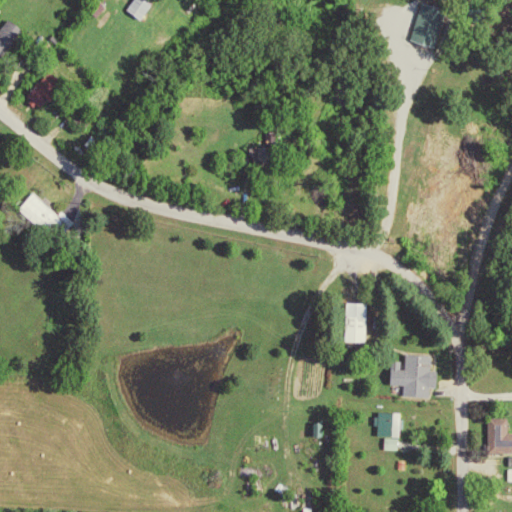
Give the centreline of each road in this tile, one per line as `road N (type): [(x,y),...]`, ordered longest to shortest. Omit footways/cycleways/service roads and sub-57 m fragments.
road 1 (residential): [(460,511),(458,345),(446,315),(400,267),(371,252),(129,198),(56,158),(0,110)]
road 2 (residential): [(454,329),(511,168)]
